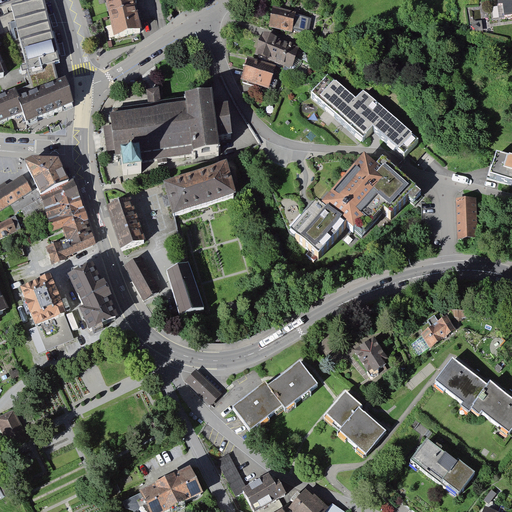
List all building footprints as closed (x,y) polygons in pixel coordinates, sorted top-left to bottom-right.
[(103,0),(114,41),(140,34),(133,7),(137,6),(135,0),(103,0)] [(511,0),(496,0),(499,20),(511,18),(511,0)] [(42,3),(9,11),(25,76),(27,75),(53,69),(58,67),(42,3)] [(295,18),(272,14),(269,31),(292,35),(295,18)] [(298,49),(261,38),(253,61),(291,73),(298,49)] [(274,71),(247,64),(241,85),(268,93),(274,71)] [(53,69),(27,75),(32,94),(57,85),(53,69)] [(326,81),(311,99),(362,144),(371,134),(403,163),(419,145),(362,95),(353,105),(326,81)] [(14,92),(0,97),(0,123),(22,115),(25,125),(73,107),(64,82),(57,85),(32,94),(17,100),(14,92)] [(179,107),(107,117),(113,162),(118,161),(120,175),(138,173),(137,164),(216,153),(215,144),(231,142),(226,108),(212,109),(211,96),(178,101),(179,107)] [(511,160),(495,156),(488,182),(511,188),(511,160)] [(381,175),(362,160),(318,210),(314,207),(289,236),(317,260),(344,229),(352,235),(361,225),(357,221),(376,199),(390,211),(406,192),(383,172),(381,175)] [(70,185),(59,163),(32,162),(24,166),(41,199),(70,185)] [(226,167),(163,184),(172,219),(236,201),(226,167)] [(0,213),(31,193),(21,178),(0,191),(0,213)] [(70,185),(41,199),(52,234),(62,231),(66,242),(45,249),(51,268),(67,265),(66,261),(96,249),(72,184),(70,185)] [(415,199),(409,207),(415,211),(421,203),(415,199)] [(132,201),(106,210),(120,253),(146,245),(132,201)] [(476,201),(456,202),(458,244),(478,243),(476,201)] [(11,220),(0,224),(0,241),(18,233),(11,220)] [(141,259),(123,269),(144,304),(161,293),(141,259)] [(187,266),(165,273),(178,319),(204,312),(187,266)] [(94,267),(66,280),(81,312),(77,314),(87,336),(110,326),(100,305),(110,301),(94,267)] [(49,280),(17,292),(32,331),(64,319),(49,280)] [(446,318),(419,336),(429,351),(456,332),(446,318)] [(372,340),(352,354),(370,379),(390,365),(372,340)] [(487,388),(451,361),(433,386),(477,419),(480,414),(508,435),(511,430),(511,402),(489,385),(487,388)] [(264,386),(231,412),(250,436),(282,411),(284,414),(316,388),(298,365),(267,390),(264,386)] [(223,395),(196,371),(185,384),(211,408),(223,395)] [(362,409),(344,395),(324,420),(340,432),(337,436),(365,459),(385,435),(358,414),(362,409)] [(0,416),(0,430),(8,447),(28,438),(15,410),(0,416)] [(475,476),(426,443),(410,465),(460,498),(475,476)] [(230,456),(217,462),(234,498),(241,495),(247,492),(230,456)] [(190,470),(138,496),(146,511),(175,511),(203,498),(190,470)] [(269,481),(241,495),(249,511),(260,511),(285,500),(278,485),(272,488),(269,481)] [(327,511),(306,493),(289,511),(327,511)]
